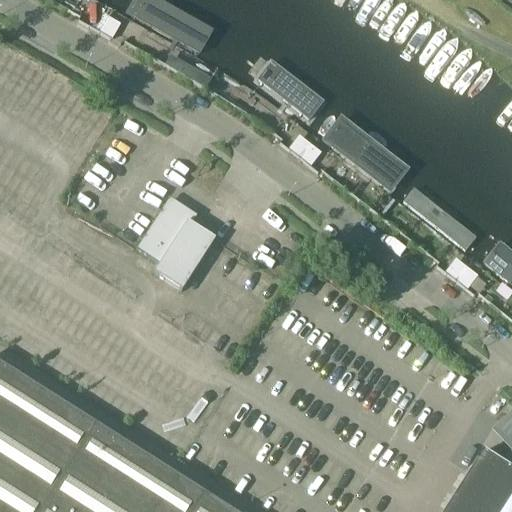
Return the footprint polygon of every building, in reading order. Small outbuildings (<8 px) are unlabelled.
[(85,0),(104,11),(110,0),(85,0)] [(133,0),(122,21),(172,49),(186,57),(209,70),(220,49),(184,29),(133,0)] [(98,35),(109,41),(117,27),(106,21),(98,35)] [(240,61),(227,81),(308,139),(322,119),(240,61)] [(337,131),(322,150),(350,172),(385,199),(400,180),(337,131)] [(298,161),(308,148),(299,141),(289,153),(298,161)] [(318,156),(308,148),(298,161),(308,168),(318,156)] [(465,262),(480,243),(417,194),(402,212),(406,215),(465,262)] [(215,241),(191,226),(197,218),(186,211),(184,215),(167,203),(135,251),(159,266),(153,275),(181,293),(215,241)] [(511,268),(495,255),(480,274),(510,297),(511,298),(511,268)] [(455,284),(465,271),(455,264),(445,276),(455,284)] [(474,279),(465,271),(455,284),(464,291),(474,279)] [(221,511),(207,504),(0,372),(0,511),(221,511)] [(511,511),(511,420),(499,433),(511,446),(511,461),(505,468),(481,453),(444,511),(511,511)]
